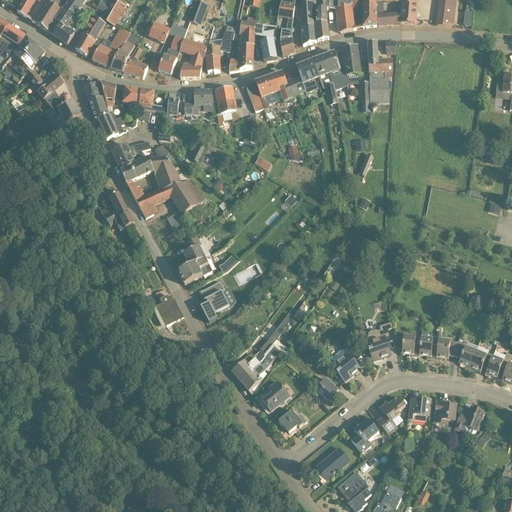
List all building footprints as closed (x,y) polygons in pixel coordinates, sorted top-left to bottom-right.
[(25,0),(17,14),(26,20),(26,19),(26,18),(36,0),(25,0)] [(55,23),(61,14),(65,7),(66,6),(56,0),(52,0),(36,26),(48,34),(55,23)] [(71,0),(64,11),(75,18),(87,0),(71,0)] [(262,0),(250,0),(249,8),(260,10),(262,0)] [(280,44),(283,59),(295,55),(291,35),(295,0),(282,0),(278,19),(289,20),(286,34),(282,33),(280,44)] [(301,23),(303,49),(316,44),(315,23),(316,4),(315,0),(302,0),(303,7),(303,23),(301,23)] [(318,24),(326,24),(326,11),(335,11),(335,0),(317,0),(318,11),(318,24)] [(363,17),(363,30),(366,30),(377,28),(377,3),(376,0),(338,0),(338,10),(351,8),(352,14),(358,14),(358,9),(358,3),(366,3),(366,17),(363,17)] [(401,26),(415,27),(417,0),(376,0),(377,3),(402,4),(402,15),(378,18),(378,28),(401,26)] [(440,0),(437,28),(452,29),(455,0),(440,0)] [(102,3),(98,10),(110,17),(114,10),(102,3)] [(198,27),(205,6),(197,3),(190,24),(198,27)] [(118,5),(107,24),(115,28),(125,9),(118,5)] [(354,32),(352,14),(351,8),(338,10),(337,10),(340,35),(354,32)] [(56,24),(55,23),(48,34),(68,47),(75,37),(74,37),(78,32),(72,28),(74,26),(72,24),(75,18),(64,11),(56,24)] [(216,26),(217,17),(207,16),(206,25),(216,26)] [(76,52),(86,59),(105,25),(95,19),(76,52)] [(253,60),(254,37),(255,26),(255,20),(248,19),(247,25),(241,24),(240,36),(241,36),(240,60),(253,60)] [(0,41),(9,28),(0,22),(0,41)] [(317,24),(319,34),(320,43),(329,42),(326,24),(318,24),(317,24)] [(164,46),(168,36),(170,32),(156,26),(154,31),(148,28),(144,37),(164,46)] [(254,37),(264,38),(265,44),(260,45),(263,60),(265,59),(266,64),(278,62),(274,43),(275,43),(277,29),(276,29),(276,32),(264,34),(263,27),(255,26),(254,37)] [(27,40),(9,28),(0,41),(0,69),(3,71),(4,69),(12,60),(9,58),(15,51),(17,48),(19,49),(27,40)] [(111,72),(118,58),(120,54),(124,47),(127,43),(131,36),(121,30),(110,50),(112,51),(111,54),(100,49),(93,63),(111,72)] [(207,60),(207,65),(208,75),(214,75),(214,76),(216,76),(216,75),(220,74),(219,59),(220,59),(219,53),(229,56),(235,35),(225,33),(221,50),(219,50),(208,51),(205,60),(207,60)] [(184,42),(178,39),(176,39),(171,51),(172,51),(169,59),(164,58),(159,73),(172,78),(175,68),(180,54),(184,43),(184,42)] [(28,40),(12,60),(4,69),(15,78),(16,78),(21,83),(31,72),(45,55),(28,40)] [(120,54),(118,58),(111,72),(124,76),(128,63),(129,58),(135,48),(135,47),(127,43),(124,47),(120,54)] [(200,81),(201,76),(203,67),(208,50),(184,43),(180,54),(193,58),(190,69),(183,68),(180,81),(200,81)] [(391,62),(379,63),(377,44),(368,45),(370,84),(371,103),(371,106),(389,105),(388,92),(388,79),(392,79),(391,62)] [(396,56),(396,54),(396,44),(386,44),(386,56),(396,56)] [(343,51),(347,75),(347,78),(360,77),(356,48),(343,51)] [(137,50),(132,59),(137,61),(142,52),(137,50)] [(341,72),(334,55),(323,59),(330,76),(341,72)] [(312,63),(310,64),(318,82),(320,81),(323,91),(325,90),(328,108),(338,106),(336,98),(331,80),(330,76),(323,59),(312,63)] [(231,64),(230,70),(229,75),(252,71),(253,60),(240,60),(240,63),(231,64)] [(128,63),(124,76),(132,78),(144,82),(148,70),(128,63)] [(300,78),(293,81),(299,96),(305,94),(306,96),(317,92),(314,84),(318,82),(310,64),(297,69),(300,78)] [(38,78),(33,73),(27,79),(31,84),(38,78)] [(286,84),(283,75),(255,84),(263,102),(265,101),(280,96),(283,104),(294,101),(293,99),(295,98),(299,96),(293,81),(286,84)] [(347,78),(347,75),(339,76),(331,80),(336,98),(343,96),(343,95),(348,95),(347,78)] [(43,84),(38,78),(31,84),(44,102),(55,94),(55,93),(65,84),(57,76),(50,82),(52,83),(45,89),(42,85),(43,84)] [(494,99),(504,100),(504,95),(511,96),(511,78),(505,78),(505,81),(505,87),(495,86),(494,99)] [(371,103),(370,84),(359,85),(360,103),(371,103)] [(98,96),(103,94),(101,85),(85,89),(95,121),(107,116),(102,100),(99,101),(98,96)] [(102,85),(101,85),(103,94),(107,109),(114,107),(117,89),(102,85)] [(246,88),(246,89),(256,114),(266,111),(254,85),(246,88)] [(237,114),(234,99),(232,90),(217,93),(222,116),(218,117),(220,124),(222,124),(222,122),(238,119),(236,114),(237,114)] [(123,106),(139,109),(142,93),(126,91),(123,106)] [(155,95),(142,93),(139,109),(139,111),(151,114),(151,113),(167,116),(169,104),(162,104),(162,109),(154,108),(154,111),(152,110),(153,106),(155,95)] [(212,97),(212,93),(195,94),(195,106),(184,107),(184,117),(193,116),(199,116),(198,108),(203,108),(203,114),(211,113),(211,118),(216,118),(216,106),(212,106),(212,105),(216,105),(215,96),(212,97)] [(55,94),(44,102),(57,119),(61,117),(66,125),(81,117),(73,103),(69,105),(66,101),(62,104),(55,94)] [(169,100),(169,104),(167,116),(178,118),(179,101),(169,100)] [(151,114),(139,111),(137,122),(149,124),(151,114)] [(108,117),(107,116),(95,121),(96,122),(97,121),(103,134),(106,140),(107,142),(124,135),(121,128),(124,127),(121,120),(117,122),(113,114),(108,117)] [(255,118),(248,120),(251,130),(257,128),(255,118)] [(356,151),(367,151),(366,142),(356,143),(356,151)] [(113,155),(117,164),(135,157),(143,155),(151,153),(149,146),(129,151),(128,149),(113,155)] [(298,147),(289,149),(292,163),(300,161),(298,147)] [(157,163),(165,161),(169,155),(163,149),(156,153),(157,163)] [(135,157),(117,164),(122,174),(148,163),(143,155),(135,157)] [(359,178),(365,180),(373,159),(368,157),(359,178)] [(259,159),(255,166),(268,174),(272,167),(259,159)] [(208,201),(179,176),(165,161),(157,163),(151,164),(150,162),(148,163),(122,174),(121,174),(127,186),(154,173),(163,192),(143,201),(141,197),(137,190),(131,193),(137,204),(142,214),(145,220),(146,221),(147,221),(146,220),(154,216),(151,210),(172,200),(183,217),(208,202),(208,201)] [(118,214),(126,210),(119,195),(109,199),(102,205),(106,210),(101,214),(110,228),(115,224),(116,223),(111,215),(117,211),(118,214)] [(288,204),(294,207),(297,202),(291,198),(288,204)] [(116,223),(115,224),(120,233),(134,226),(126,210),(118,214),(117,211),(111,215),(116,223)] [(177,214),(167,220),(175,233),(185,227),(177,214)] [(193,232),(196,236),(199,234),(199,233),(204,229),(201,225),(198,227),(191,217),(184,223),(191,233),(193,232)] [(192,267),(205,260),(210,258),(205,247),(204,246),(201,247),(197,240),(195,241),(186,246),(189,253),(184,256),(188,264),(190,263),(192,267)] [(224,267),(220,269),(224,276),(229,274),(239,264),(233,258),(224,267)] [(178,274),(185,287),(212,273),(205,260),(192,267),(189,268),(178,274)] [(215,316),(221,313),(230,309),(222,294),(225,293),(220,284),(201,295),(205,302),(205,303),(207,302),(208,305),(201,309),(209,325),(217,321),(215,316)] [(161,308),(157,310),(167,329),(174,325),(184,320),(174,301),(170,303),(168,298),(159,302),(161,308)] [(273,347),(284,332),(279,328),(267,343),(261,338),(254,347),(260,352),(261,352),(253,359),(252,357),(245,363),(232,374),(240,384),(260,367),(274,348),(273,347)] [(381,332),(380,332),(378,330),(375,330),(373,331),(371,332),(369,333),(368,335),(368,337),(368,338),(368,340),(368,341),(369,343),(371,351),(369,352),(370,355),(373,365),(392,358),(386,340),(389,338),(388,331),(382,333),(381,332)] [(419,360),(419,357),(421,345),(420,345),(421,340),(404,338),(402,355),(409,355),(409,359),(419,360)] [(421,340),(420,345),(421,345),(419,357),(427,358),(426,362),(427,362),(427,361),(436,362),(438,347),(438,342),(421,340)] [(438,347),(436,362),(440,362),(440,360),(448,361),(449,358),(455,359),(456,344),(438,342),(438,347)] [(467,345),(456,344),(455,359),(461,359),(459,365),(466,368),(465,372),(465,371),(468,372),(476,353),(465,349),(467,345)] [(186,348),(190,356),(195,353),(191,345),(186,348)] [(258,378),(270,367),(281,353),(274,348),(260,367),(240,384),(249,393),(253,397),(263,383),(258,378)] [(361,372),(347,355),(344,351),(342,351),(331,360),(335,365),(334,366),(340,373),(337,375),(339,377),(345,385),(361,372)] [(488,371),(492,359),(493,357),(488,355),(487,357),(476,353),(468,372),(472,374),(473,371),(480,374),(483,368),(488,370),(488,371)] [(499,374),(504,376),(505,376),(509,365),(511,357),(506,355),(503,363),(492,359),(488,371),(488,370),(485,378),(489,379),(490,377),(497,380),(499,374)] [(511,366),(509,365),(505,376),(504,376),(501,384),(505,386),(506,383),(511,385),(511,366)] [(339,392),(326,381),(320,388),(322,390),(318,394),(327,402),(331,397),(333,399),(339,392)] [(262,404),(271,414),(290,399),(281,388),(277,384),(270,390),(273,395),(262,404)] [(377,424),(382,430),(388,437),(396,430),(391,424),(399,418),(397,416),(399,414),(405,409),(398,400),(388,408),(386,406),(380,411),(386,418),(377,424)] [(431,402),(422,401),(417,400),(417,402),(410,401),(409,411),(408,422),(426,424),(426,418),(429,419),(430,412),(431,402)] [(449,404),(442,403),(436,402),(434,425),(447,427),(448,423),(454,423),(455,419),(456,409),(448,408),(449,404)] [(478,433),(481,425),(485,416),(471,410),(467,420),(460,418),(455,432),(462,434),(464,428),(478,433)] [(301,417),(299,418),(297,420),(292,413),(279,424),(289,436),(298,429),(299,430),(307,424),(301,417)] [(379,435),(374,429),(368,422),(354,433),(358,437),(351,443),(362,456),(371,448),(368,444),(379,435)] [(339,451),(329,460),(330,461),(318,471),(327,482),(350,464),(339,451)] [(397,473),(389,469),(386,474),(394,478),(397,473)] [(511,473),(505,472),(502,478),(511,481),(511,473)] [(348,507),(351,510),(351,511),(352,510),(353,511),(362,511),(363,511),(362,510),(367,506),(365,503),(371,497),(366,492),(369,490),(356,475),(338,490),(350,505),(348,507)] [(427,483),(417,505),(424,508),(434,486),(427,483)] [(387,494),(381,507),(378,511),(374,511),(375,511),(374,511),(395,511),(401,500),(387,494)]
